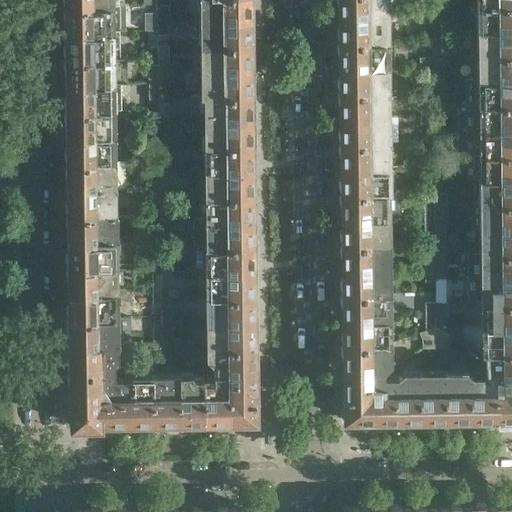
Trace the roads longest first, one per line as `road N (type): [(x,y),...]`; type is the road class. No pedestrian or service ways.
road 1 (residential): [(31,0),(38,476)]
road 2 (residential): [(313,476),(307,0)]
road 3 (residential): [(38,476),(313,476)]
road 4 (residential): [(313,476),(511,474)]
